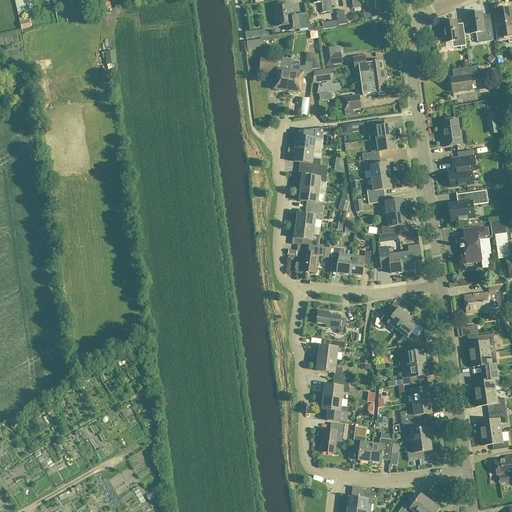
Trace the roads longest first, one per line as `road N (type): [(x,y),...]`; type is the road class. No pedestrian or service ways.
road 1 (residential): [(300,290),(278,273),(280,132),(421,106)]
road 2 (residential): [(333,478),(311,471),(301,457),(293,347),(300,290)]
road 3 (residential): [(442,288),(421,106)]
road 4 (residential): [(467,467),(442,288)]
road 5 (unknown): [(19,511),(163,428)]
road 6 (residential): [(300,290),(374,295),(442,288)]
road 7 (unclassified): [(333,478),(402,481),(467,467)]
